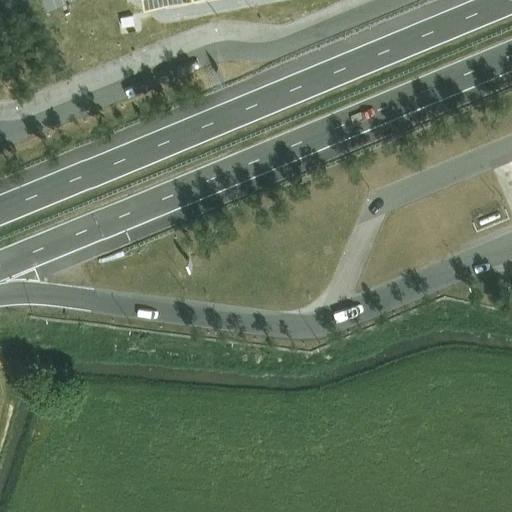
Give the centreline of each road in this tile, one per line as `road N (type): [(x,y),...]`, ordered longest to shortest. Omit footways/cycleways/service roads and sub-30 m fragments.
road 1 (motorway): [(0,266),(511,57)]
road 2 (motorway): [(510,0),(0,209)]
road 3 (motorway): [(0,287),(301,326),(492,250),(511,259)]
